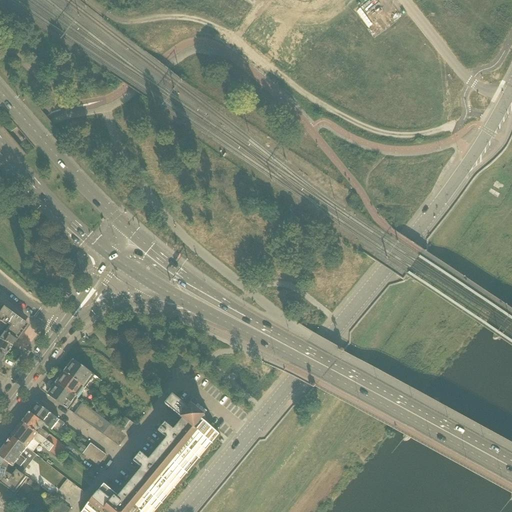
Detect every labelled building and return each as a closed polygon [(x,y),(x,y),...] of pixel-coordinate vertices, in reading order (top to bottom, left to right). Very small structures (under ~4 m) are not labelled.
[(0,342),(11,348),(12,346),(27,326),(2,308),(0,311),(0,342)] [(511,311),(511,312),(509,312),(508,313),(493,332),(492,333),(492,334),(492,336),(492,337),(493,338),(493,339),(494,339),(495,339),(496,339),(498,338),(499,337),(511,322),(511,311)] [(0,355),(4,358),(4,357),(11,348),(0,342),(0,355)] [(98,378),(74,360),(70,365),(68,364),(64,369),(66,371),(65,372),(84,387),(89,381),(91,382),(94,378),(96,380),(98,378)] [(84,387),(65,372),(61,377),(60,376),(55,381),(58,383),(57,384),(73,396),(78,390),(80,392),(83,388),(85,389),(86,389),(84,387)] [(70,410),(74,404),(72,402),(76,398),(73,396),(57,384),(48,395),(69,411),(70,410)] [(166,405),(175,412),(183,419),(182,419),(183,420),(184,420),(213,444),(212,443),(219,434),(203,421),(206,417),(193,406),(190,410),(174,396),(166,405)] [(425,409),(402,436),(402,437),(402,439),(402,440),(402,441),(404,442),(405,442),(407,441),(408,440),(431,412),(436,406),(438,403),(438,402),(438,401),(437,399),(435,399),(434,399),(431,402),(425,409)] [(82,403),(74,413),(82,419),(90,409),(82,403)] [(57,422),(63,426),(65,424),(37,404),(37,405),(36,404),(33,404),(31,407),(32,410),(30,413),(45,424),(49,427),(49,428),(52,430),(57,422)] [(90,409),(82,419),(87,423),(95,413),(90,409)] [(58,441),(49,435),(46,432),(49,428),(49,427),(45,424),(30,413),(23,423),(46,440),(62,453),(63,452),(63,453),(66,448),(58,441)] [(95,413),(87,423),(92,427),(100,416),(95,413)] [(100,416),(92,427),(98,431),(105,420),(100,416)] [(127,436),(136,425),(125,417),(116,429),(119,430),(127,436)] [(155,511),(162,504),(163,505),(163,504),(162,503),(174,489),(175,490),(176,489),(175,488),(187,474),(188,475),(188,474),(187,473),(199,459),(200,460),(201,459),(200,458),(212,444),(213,445),(213,444),(184,420),(183,420),(175,431),(166,424),(159,432),(165,437),(147,459),(141,454),(134,462),(140,467),(117,495),(105,485),(82,511),(155,511)] [(105,420),(98,431),(103,434),(111,424),(105,420)] [(23,423),(12,437),(27,448),(33,440),(41,446),(40,447),(48,453),(49,452),(58,459),(62,453),(46,440),(23,423)] [(107,437),(114,427),(111,424),(103,434),(107,437)] [(107,437),(111,440),(119,430),(116,429),(114,427),(107,437)] [(119,430),(111,440),(119,447),(127,436),(119,430)] [(16,463),(25,469),(30,462),(21,456),(27,448),(12,437),(11,438),(10,438),(8,438),(6,441),(6,443),(7,444),(0,452),(0,457),(13,467),(16,463)] [(91,444),(87,449),(84,453),(83,454),(88,458),(96,448),(91,444)] [(101,451),(96,448),(88,458),(93,462),(101,451)] [(106,455),(101,451),(93,462),(99,466),(106,455)] [(0,457),(0,482),(4,486),(17,470),(13,467),(0,457)] [(4,486),(14,494),(21,485),(22,485),(24,482),(24,481),(27,477),(17,470),(4,486)] [(27,484),(33,488),(36,484),(30,480),(27,484)] [(60,502),(53,511),(68,511),(71,509),(60,502)]
